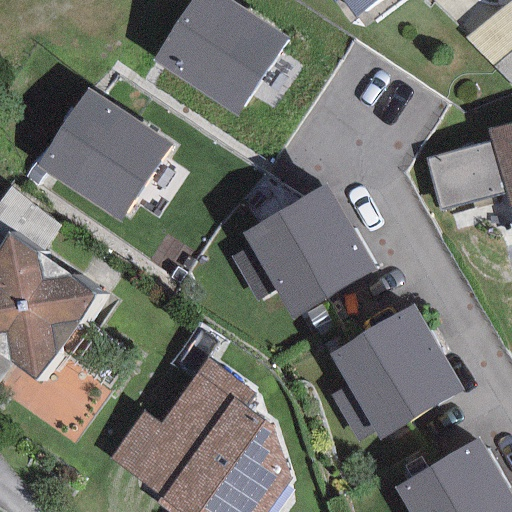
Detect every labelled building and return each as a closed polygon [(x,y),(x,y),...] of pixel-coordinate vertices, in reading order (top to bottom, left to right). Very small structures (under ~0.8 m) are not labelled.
[(226,0),(192,0),(151,63),(237,118),(288,40),(226,0)] [(339,0),(352,18),(376,0),(339,0)] [(87,89),(35,166),(117,222),(169,145),(87,89)] [(438,209),(504,192),(511,221),(511,123),(488,129),(492,143),(425,161),(438,209)] [(327,186),(241,234),(248,246),(230,256),(255,300),(273,290),(292,323),(377,275),(327,186)] [(94,295),(6,234),(0,242),(0,360),(10,367),(33,383),(94,295)] [(413,305),(328,354),(347,386),(330,395),(357,441),(372,432),(378,441),(464,391),(413,305)] [(0,382),(10,367),(0,360),(0,382)] [(143,413),(110,459),(160,496),(155,503),(167,511),(265,511),(290,478),(272,428),(244,412),(255,393),(206,361),(159,426),(143,413)] [(511,511),(511,498),(479,438),(394,488),(407,511),(511,511)]
